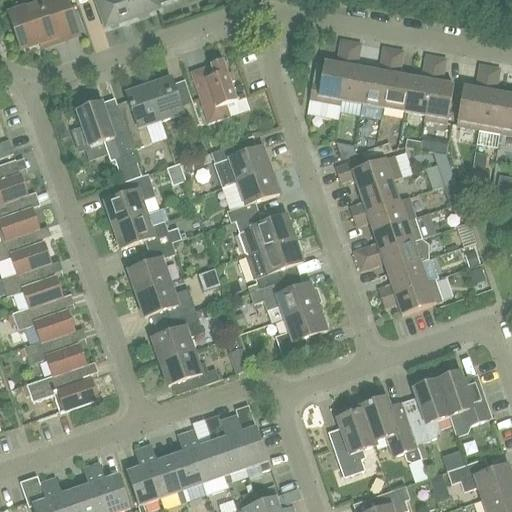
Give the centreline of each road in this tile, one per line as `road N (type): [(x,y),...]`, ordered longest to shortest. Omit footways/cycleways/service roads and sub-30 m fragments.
road 1 (residential): [(371,363),(267,50),(271,11)]
road 2 (residential): [(144,423),(28,86)]
road 3 (residential): [(271,11),(232,15),(28,86)]
road 4 (residential): [(511,54),(271,11)]
road 5 (residential): [(0,472),(144,423)]
road 6 (residential): [(144,423),(253,386),(278,398)]
road 7 (residential): [(371,363),(486,323)]
road 8 (residential): [(316,511),(278,398)]
